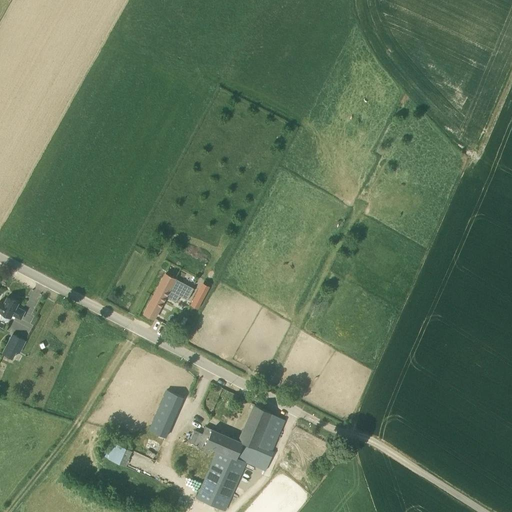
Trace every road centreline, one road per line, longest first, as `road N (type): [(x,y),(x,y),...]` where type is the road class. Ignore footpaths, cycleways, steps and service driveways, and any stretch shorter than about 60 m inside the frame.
road 1 (residential): [(0,257),(355,436)]
road 2 (unclassified): [(355,436),(476,511)]
road 3 (track): [(511,178),(475,161),(511,78)]
